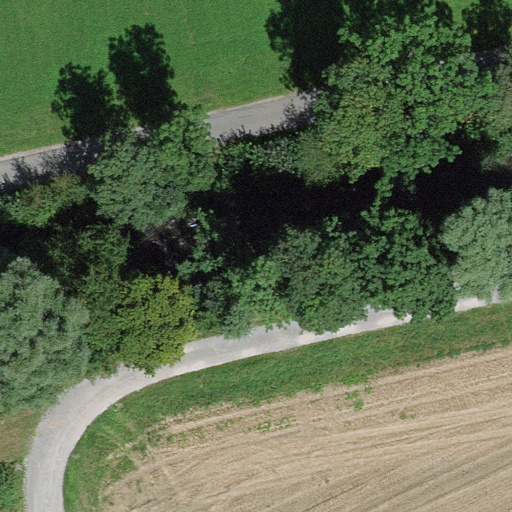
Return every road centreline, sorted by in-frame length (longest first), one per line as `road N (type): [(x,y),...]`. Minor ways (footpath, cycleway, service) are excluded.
road 1 (track): [(47,511),(39,486),(61,423),(138,388),(511,304)]
road 2 (track): [(0,173),(511,64)]
